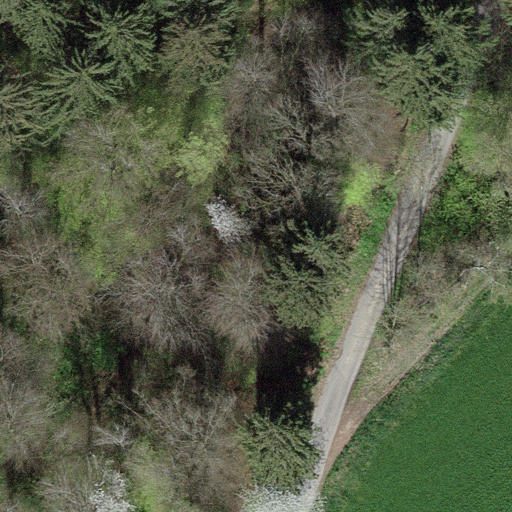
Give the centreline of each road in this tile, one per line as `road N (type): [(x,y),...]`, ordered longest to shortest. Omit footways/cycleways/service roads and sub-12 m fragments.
road 1 (residential): [(293,511),(355,335),(494,0)]
road 2 (track): [(511,248),(386,371),(305,472)]
